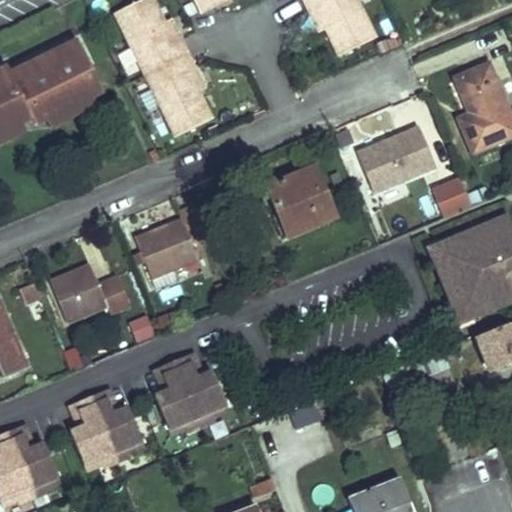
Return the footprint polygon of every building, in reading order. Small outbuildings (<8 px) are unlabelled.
[(152,0),(143,0),(114,14),(144,76),(187,55),(180,40),(173,43),(152,0)] [(211,0),(192,0),(199,13),(215,6),(211,0)] [(356,0),(303,0),(309,13),(316,10),(339,56),(375,39),(356,0)] [(357,0),(362,11),(377,4),(375,0),(357,0)] [(316,10),(309,13),(319,32),(325,29),(316,10)] [(170,20),(164,23),(173,43),(180,40),(170,20)] [(77,41),(72,44),(85,71),(90,68),(77,41)] [(72,44),(15,71),(27,96),(22,99),(18,92),(13,95),(4,76),(1,70),(0,70),(0,128),(18,120),(20,124),(32,119),(35,126),(47,120),(46,118),(90,97),(90,99),(102,93),(90,68),(85,71),(72,44)] [(211,120),(188,73),(195,70),(187,55),(144,76),(175,138),(211,120)] [(511,114),(509,115),(488,65),(455,80),(468,109),(470,108),(473,114),(470,115),(458,120),(473,153),(511,136),(511,114)] [(204,90),(195,70),(188,73),(198,93),(204,90)] [(27,96),(15,71),(4,76),(13,95),(18,92),(22,99),(27,96)] [(68,108),(74,120),(96,110),(90,99),(90,97),(68,108)] [(47,120),(52,131),(74,120),(68,108),(46,118),(47,120)] [(0,128),(0,138),(2,143),(24,133),(18,120),(0,128)] [(418,128),(357,154),(373,193),(435,168),(418,128)] [(313,169),(266,188),(270,199),(286,192),(291,204),(275,211),(284,232),(315,220),(318,225),(334,219),(313,169)] [(338,174),(329,177),(334,190),(342,187),(338,174)] [(443,218),(470,207),(459,180),(432,191),(443,218)] [(413,196),(423,220),(436,215),(426,191),(413,196)] [(286,192),(270,199),(275,211),(291,204),(286,192)] [(181,221),(135,240),(140,253),(144,263),(150,279),(171,270),(197,260),(190,244),(206,237),(194,207),(179,214),(181,221)] [(505,218),(489,225),(492,232),(508,225),(505,218)] [(315,220),(284,232),(287,238),(318,225),(315,220)] [(379,242),(387,238),(381,223),(373,226),(379,242)] [(511,234),(508,225),(492,232),(489,225),(441,245),(447,261),(438,265),(438,273),(442,289),(451,302),(457,308),(466,304),(472,320),(511,302),(511,234)] [(441,245),(427,252),(442,289),(438,273),(438,265),(447,261),(441,245)] [(144,263),(140,253),(132,256),(136,267),(144,263)] [(90,266),(49,283),(67,324),(107,308),(110,317),(132,307),(119,275),(97,284),(90,266)] [(171,270),(150,279),(155,290),(176,282),(171,270)] [(34,284),(24,288),(31,304),(40,300),(34,284)] [(27,306),(31,304),(24,288),(20,290),(27,306)] [(442,289),(458,326),(472,320),(466,304),(457,308),(451,302),(442,289)] [(26,367),(0,305),(0,373),(1,377),(26,367)] [(144,314),(124,321),(133,343),(152,336),(144,314)] [(511,326),(477,340),(489,371),(511,362),(511,326)] [(201,374),(191,351),(186,353),(196,377),(201,374)] [(442,352),(382,375),(389,393),(449,369),(442,352)] [(226,408),(210,370),(201,374),(196,377),(186,353),(171,360),(195,416),(209,410),(211,415),(226,408)] [(195,416),(171,360),(156,366),(166,389),(161,391),(152,395),(168,433),(184,427),(182,422),(195,416)] [(166,389),(156,366),(151,368),(161,391),(166,389)] [(117,411),(106,388),(101,390),(112,413),(117,411)] [(142,445),(126,407),(117,411),(112,413),(101,390),(87,396),(111,453),(125,447),(127,451),(142,445)] [(111,453),(87,396),(72,403),(82,426),(77,428),(68,432),(84,470),(100,463),(98,459),(111,453)] [(82,426),(72,403),(67,405),(77,428),(82,426)] [(213,419),(211,415),(209,410),(195,416),(199,425),(213,419)] [(199,425),(195,416),(182,422),(184,427),(186,431),(199,425)] [(33,447),(23,424),(18,426),(28,450),(33,447)] [(59,481),(42,443),(33,447),(28,450),(18,426),(3,433),(28,489),(41,483),(43,488),(59,481)] [(408,426),(398,430),(410,458),(420,454),(408,426)] [(28,489),(3,433),(0,434),(0,505),(0,506),(16,500),(14,495),(28,489)] [(129,456),(127,451),(125,447),(111,453),(115,462),(129,456)] [(115,462),(111,453),(98,459),(100,463),(102,468),(115,462)] [(275,490),(271,479),(262,483),(266,493),(275,490)] [(411,511),(399,481),(349,500),(353,511),(411,511)] [(45,493),(43,488),(41,483),(28,489),(32,498),(45,493)] [(266,493),(262,483),(249,487),(253,498),(266,493)] [(32,498),(28,489),(14,495),(16,500),(18,504),(32,498)]
